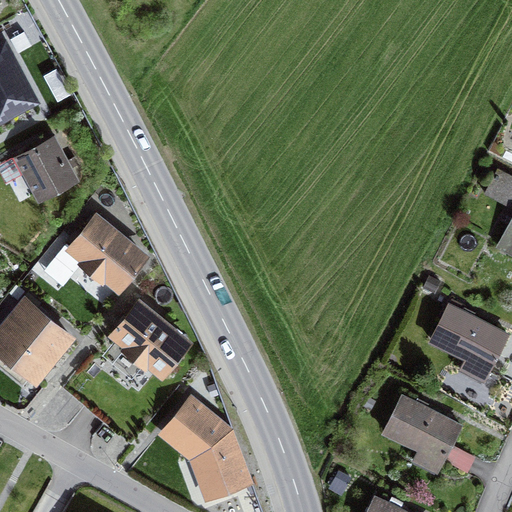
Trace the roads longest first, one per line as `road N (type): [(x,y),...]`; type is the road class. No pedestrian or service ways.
road 1 (primary): [(58,0),(259,397),(302,511)]
road 2 (residential): [(168,511),(0,418)]
